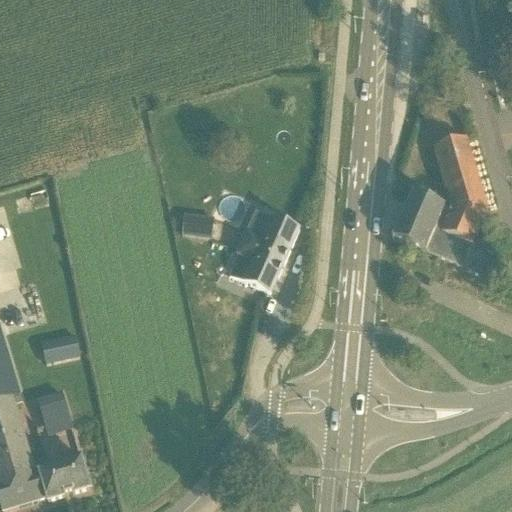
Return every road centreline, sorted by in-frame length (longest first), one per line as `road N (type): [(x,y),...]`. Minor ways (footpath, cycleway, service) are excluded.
road 1 (primary): [(351,393),(382,0)]
road 2 (unclassified): [(511,216),(446,0)]
road 3 (tertiary): [(348,433),(425,434),(493,406)]
road 4 (tertiary): [(493,406),(351,393)]
road 5 (tertiary): [(351,393),(300,390),(274,399),(249,433)]
